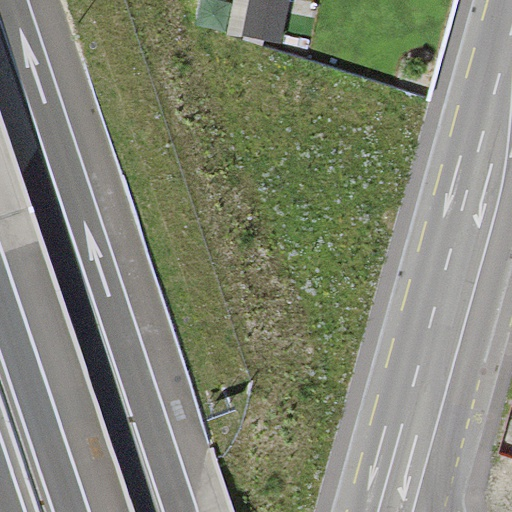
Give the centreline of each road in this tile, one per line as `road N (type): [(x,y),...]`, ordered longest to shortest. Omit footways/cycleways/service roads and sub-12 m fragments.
road 1 (trunk): [(198,511),(17,0)]
road 2 (tertiary): [(511,90),(395,511)]
road 3 (trunk): [(79,511),(0,248)]
